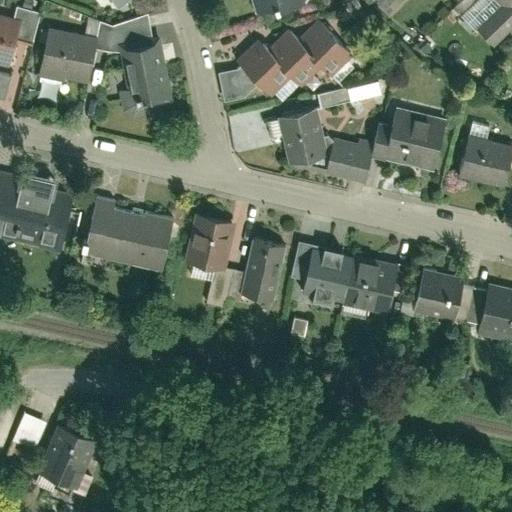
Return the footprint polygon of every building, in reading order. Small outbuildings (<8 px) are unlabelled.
[(252,0),(255,8),(291,0),(252,0)] [(494,42),(511,25),(511,0),(499,0),(500,1),(476,23),(494,42)] [(0,59),(13,63),(20,34),(33,37),(40,8),(15,2),(13,13),(0,9),(0,59)] [(258,32),(235,56),(271,91),(292,70),(301,80),(322,60),(332,70),(353,49),(319,15),(300,34),(290,24),(270,44),(258,32)] [(49,22),(40,69),(90,79),(99,32),(49,22)] [(172,91),(158,35),(120,44),(133,101),(172,91)] [(0,69),(0,97),(8,98),(12,71),(0,69)] [(370,151),(435,166),(447,113),(397,101),(393,120),(378,117),(373,141),(370,151)] [(370,151),(373,141),(324,129),(319,103),(281,111),(291,160),(363,179),(370,151)] [(511,140),(469,129),(458,171),(506,183),(511,158),(511,140)] [(0,229),(57,245),(73,188),(54,183),(55,179),(0,163),(0,229)] [(174,210),(96,193),(84,246),(162,263),(174,210)] [(235,217),(195,209),(186,255),(226,263),(235,217)] [(252,231),(239,289),(273,297),(286,238),(252,231)] [(410,260),(299,236),(291,272),(305,275),(303,287),(390,307),(395,286),(404,288),(410,260)] [(425,262),(415,305),(456,315),(511,327),(511,282),(488,277),(486,286),(463,280),(465,271),(425,262)] [(39,413),(20,455),(57,474),(78,430),(39,413)]
